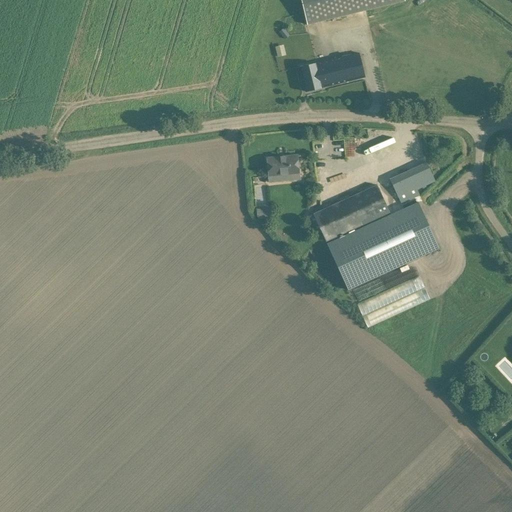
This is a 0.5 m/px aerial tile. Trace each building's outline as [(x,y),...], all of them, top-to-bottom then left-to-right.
[(300,0),(306,25),(404,1),(404,0),(300,0)] [(279,32),(285,39),(289,35),(284,29),(284,28),(279,32)] [(283,44),(275,46),(278,56),(286,54),(283,44)] [(365,77),(362,67),(359,52),(299,66),(306,91),(365,77)] [(269,182),(282,180),(292,179),(291,173),(299,173),(297,155),(267,158),(268,166),(266,167),(266,172),(268,172),(269,182)] [(390,179),(398,197),(401,204),(419,196),(416,189),(435,180),(426,162),(390,179)] [(308,217),(316,234),(321,232),(326,241),(390,212),(377,185),(308,217)] [(346,290),(441,248),(418,199),(390,212),(326,241),(346,290)] [(271,207),(268,208),(256,209),(257,219),(272,218),(271,207)] [(403,280),(413,276),(411,272),(401,276),(403,280)] [(368,328),(430,300),(419,276),(357,304),(368,328)]
